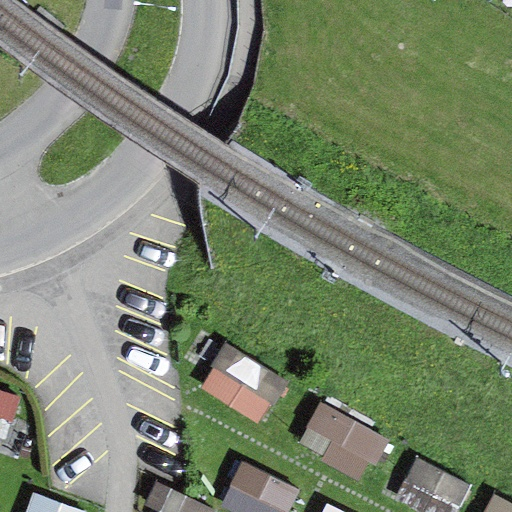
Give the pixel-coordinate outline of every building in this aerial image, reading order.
[(280,368),(224,342),(205,388),(262,412),(280,368)] [(18,393),(0,386),(0,437),(3,438),(18,393)] [(384,427),(328,401),(309,447),(366,471),(384,427)] [(454,511),(468,480),(412,453),(393,499),(423,511),(454,511)] [(289,511),(300,486),(244,460),(225,506),(239,511),(289,511)] [(216,511),(218,507),(162,481),(149,511),(216,511)] [(84,511),(87,503),(29,482),(19,511),(84,511)] [(511,511),(511,502),(488,491),(478,511),(511,511)] [(363,511),(325,494),(316,511),(363,511)]
